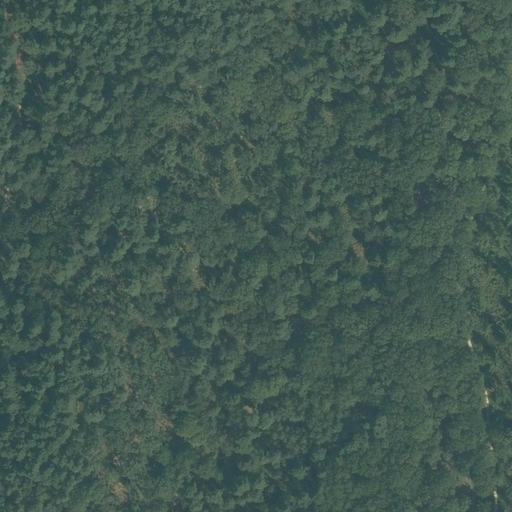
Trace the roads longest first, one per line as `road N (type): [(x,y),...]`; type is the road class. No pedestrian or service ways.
road 1 (track): [(443,402),(411,306),(416,239),(450,135),(511,20)]
road 2 (track): [(354,0),(340,58),(345,82),(434,178)]
